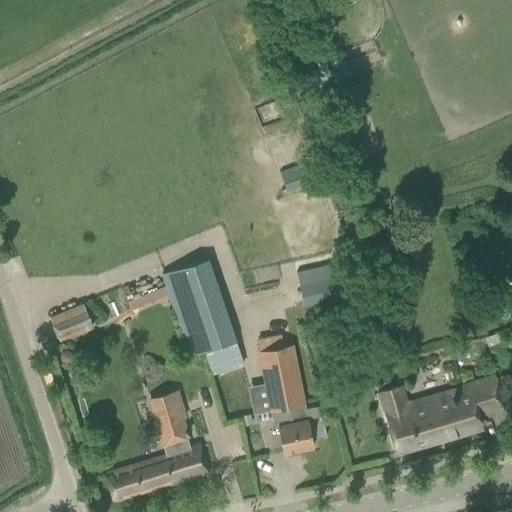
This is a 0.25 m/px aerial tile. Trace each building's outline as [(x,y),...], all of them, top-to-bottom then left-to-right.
[(364,158),(350,123),(331,130),(345,166),(364,158)] [(280,173),(286,192),(336,175),(329,156),(280,173)] [(189,356),(203,351),(211,374),(242,363),(207,259),(161,274),(189,356)] [(295,271),(304,307),(346,297),(338,262),(295,271)] [(128,297),(131,310),(168,300),(165,288),(128,297)] [(91,327),(82,304),(49,317),(58,340),(91,327)] [(497,333),(485,337),(488,347),(500,342),(497,333)] [(258,352),(270,410),(301,403),(289,345),(258,352)] [(62,351),(59,354),(60,359),(64,362),(69,361),(71,357),(70,352),(67,350),(62,351)] [(493,376),(458,387),(460,396),(407,412),(399,386),(378,392),(384,412),(383,412),(390,432),(396,452),(480,427),(477,413),(502,406),(496,387),(493,376)] [(124,467),(104,473),(113,501),(207,472),(201,453),(199,444),(192,446),(183,418),(186,417),(178,391),(160,396),(167,421),(155,424),(164,455),(124,467)] [(325,436),(319,405),(305,408),(304,403),(301,403),(270,410),(273,428),(276,427),(282,452),(313,446),(311,438),(325,436)] [(243,423),(250,421),(249,413),(241,415),(243,423)]
